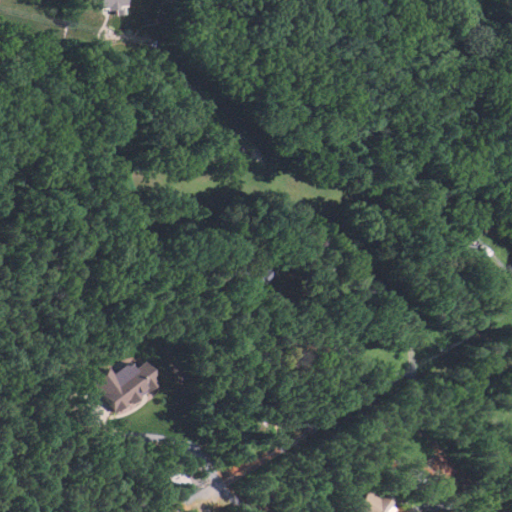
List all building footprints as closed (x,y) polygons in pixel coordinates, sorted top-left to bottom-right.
[(119,14),(117,0),(84,0),(85,9),(111,7),(111,14),(119,14)] [(242,301),(229,287),(256,260),(270,274),(242,301)] [(112,409),(93,383),(134,354),(153,380),(112,409)] [(162,475),(174,496),(190,486),(178,466),(162,475)] [(358,511),(351,507),(367,484),(396,504),(390,511),(358,511)]
